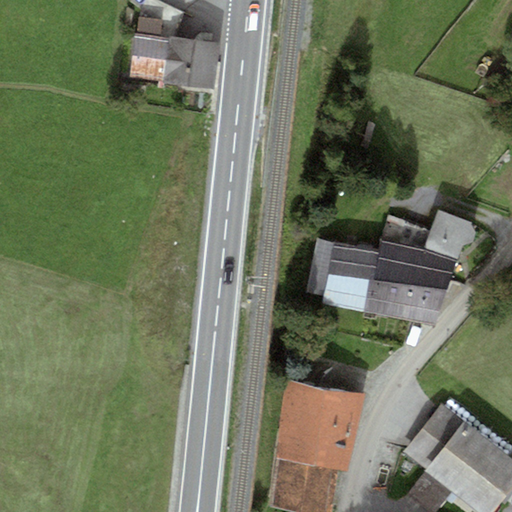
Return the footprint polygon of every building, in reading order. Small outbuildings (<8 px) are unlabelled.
[(163,20),(137,16),(129,77),(214,89),(220,43),(161,35),(163,20)] [(380,249),(374,273),(447,288),(463,245),(473,241),(476,231),(472,222),(440,211),(432,231),(389,216),(380,249)] [(305,300),(363,312),(374,273),(380,249),(317,239),(305,300)] [(434,324),(447,288),(374,273),(363,312),(434,324)] [(364,392),(292,379),(270,504),(314,511),(330,511),(338,469),(350,471),(364,392)] [(511,458),(442,404),(404,452),(427,470),(408,493),(432,511),(437,511),(454,491),(480,511),(492,511),(511,487),(511,458)]
